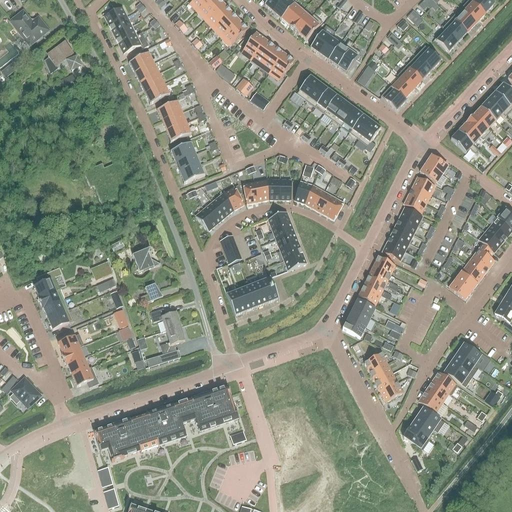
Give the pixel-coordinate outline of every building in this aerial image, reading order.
[(200,11),(212,0),(194,0),(192,2),(200,11)] [(208,19),(224,5),(219,0),(212,0),(200,11),(208,19)] [(272,14),(284,0),(269,0),(264,7),(272,14)] [(284,0),(272,14),(281,21),(294,6),(297,3),(293,0),(284,0)] [(429,0),(425,0),(422,3),(427,8),(430,11),(431,9),(435,5),(429,0)] [(460,10),(476,25),(485,15),(469,0),(460,10)] [(469,0),(485,15),(494,5),(488,0),(469,0)] [(216,28),(232,13),(224,5),(208,19),(216,28)] [(294,6),(281,21),(289,28),(302,13),(294,6)] [(127,18),(122,9),(104,18),(109,28),(127,18)] [(451,20),(466,34),(476,25),(460,10),(451,20)] [(8,23),(29,49),(50,32),(38,17),(33,21),(31,20),(23,11),(8,23)] [(414,26),(420,19),(413,12),(407,19),(414,26)] [(216,28),(224,36),(240,22),(232,13),(216,28)] [(302,13),(289,28),(297,35),(310,20),(310,19),(302,13)] [(313,16),(310,19),(310,20),(297,35),(298,35),(306,42),(322,24),(313,16)] [(109,28),(113,37),(131,28),(127,18),(109,28)] [(444,31),(457,44),(466,34),(451,20),(442,30),(443,31),(444,31)] [(179,22),(175,26),(179,30),(183,26),(179,22)] [(248,31),(240,22),(224,36),(221,39),(229,48),(232,45),(248,31)] [(403,22),(397,28),(401,31),(407,25),(403,22)] [(368,33),(373,26),(369,23),(364,30),(368,33)] [(187,31),(183,26),(179,30),(183,35),(187,31)] [(113,37),(118,46),(136,37),(131,28),(113,37)] [(457,44),(444,31),(443,31),(434,41),(448,54),(457,44)] [(310,49),(319,56),(331,39),(321,33),(310,49)] [(243,51),(243,52),(252,58),(265,41),(256,34),(243,51)] [(387,40),(397,50),(402,45),(392,36),(387,40)] [(118,46),(123,56),(141,47),(136,37),(118,46)] [(331,39),(319,56),(328,62),(340,46),(331,39)] [(275,48),(265,41),(252,58),(262,65),(275,48)] [(337,68),(337,69),(351,48),(353,45),(349,42),(344,49),(340,46),(328,62),(337,68)] [(81,68),(77,59),(74,60),(72,55),(65,45),(48,58),(43,62),(49,74),(56,69),(55,68),(62,63),(64,65),(68,64),(71,72),(81,68)] [(284,55),(275,48),(262,65),(271,72),(284,55)] [(360,55),(351,48),(337,69),(346,75),(360,55)] [(415,57),(431,72),(440,62),(424,48),(415,57)] [(134,75),(153,65),(148,55),(149,55),(148,55),(145,56),(140,59),(128,65),(129,65),(134,75)] [(281,79),(294,62),(284,55),(271,72),(281,79)] [(406,67),(422,82),(431,72),(415,57),(406,67)] [(20,58),(1,74),(6,80),(25,64),(20,58)] [(216,58),(208,64),(214,70),(221,63),(216,58)] [(372,63),(368,67),(373,73),(377,68),(372,63)] [(158,76),(153,65),(134,75),(139,85),(158,76)] [(368,67),(357,83),(363,88),(373,73),(368,67)] [(398,79),(399,78),(413,91),(422,82),(406,67),(397,77),(398,79)] [(216,73),(222,78),(226,72),(220,68),(216,73)] [(78,87),(72,76),(59,82),(65,94),(78,87)] [(158,76),(139,85),(144,95),(164,86),(158,76)] [(309,78),(296,96),(305,102),(318,84),(310,78),(309,78)] [(390,88),(403,101),(404,101),(413,91),(399,78),(398,79),(390,88)] [(243,80),(235,90),(240,94),(248,84),(243,80)] [(248,84),(240,94),(245,98),(253,88),(248,84)] [(318,84),(305,102),(314,109),(317,106),(316,106),(327,91),(318,84)] [(511,93),(503,85),(495,93),(511,109),(511,93)] [(144,95),(150,105),(149,106),(169,96),(169,95),(169,96),(164,86),(144,95)] [(404,101),(403,101),(390,88),(380,98),(396,113),(406,102),(404,101)] [(327,91),(316,106),(317,106),(325,112),(336,97),(328,91),(327,91)] [(505,118),(511,110),(511,109),(495,93),(488,101),(502,115),(505,118)] [(325,112),(323,115),(332,122),(345,104),(336,98),(336,97),(325,112)] [(253,98),(250,102),(258,109),(262,104),(253,98)] [(480,109),(495,123),(502,115),(488,101),(480,109)] [(162,122),(181,114),(177,104),(178,104),(177,103),(156,112),(157,112),(162,122)] [(345,104),(332,122),(341,129),(343,125),(354,110),(345,104)] [(488,130),(495,123),(480,109),(473,117),(487,131),(488,130)] [(354,110),(343,125),(351,131),(352,132),(363,117),(362,117),(354,110)] [(166,133),(186,125),(181,114),(162,122),(166,133)] [(351,131),(349,134),(358,141),(371,123),(363,117),(352,132),(351,131)] [(491,133),(488,130),(487,131),(473,117),(465,125),(480,139),(483,142),(491,133)] [(371,123),(358,141),(367,148),(364,151),(369,155),(375,147),(371,143),(373,141),(378,134),(380,130),(371,123)] [(186,125),(166,133),(170,143),(170,144),(191,136),(191,135),(190,135),(186,125)] [(480,139),(465,125),(458,133),(472,147),(473,146),(480,139)] [(458,133),(450,141),(465,155),(469,150),(475,156),(478,152),(473,146),(472,147),(458,133)] [(506,148),(511,143),(507,139),(502,144),(506,148)] [(175,164),(195,156),(190,145),(191,145),(191,144),(170,153),(170,154),(171,153),(175,164)] [(179,174),(199,166),(195,156),(175,164),(179,174)] [(442,177),(447,168),(431,157),(425,166),(442,177)] [(101,206),(132,193),(119,163),(104,169),(102,165),(83,173),(90,189),(94,188),(101,206)] [(199,166),(179,174),(184,185),(183,185),(204,177),(204,176),(203,176),(199,166)] [(420,174),(436,185),(442,177),(425,166),(420,174)] [(303,173),(311,175),(313,170),(305,167),(303,173)] [(352,168),(348,173),(353,177),(357,172),(352,168)] [(332,179),(329,184),(339,189),(342,184),(332,179)] [(350,190),(355,184),(350,180),(345,187),(350,190)] [(430,197),(435,188),(417,180),(412,189),(430,197)] [(268,202),(266,182),(254,184),(257,204),(268,202)] [(279,202),(279,182),(266,182),(268,202),(279,202)] [(279,182),(279,202),(290,202),(291,182),(279,182)] [(215,183),(204,188),(206,194),(218,189),(215,183)] [(246,206),(257,204),(254,184),(242,186),(246,206)] [(312,188),(300,184),(294,203),(304,206),(312,188)] [(312,188),(304,206),(314,211),(324,194),(312,188)] [(451,197),(453,191),(447,188),(443,190),(442,192),(447,195),(451,197)] [(222,195),(233,212),(243,207),(238,196),(234,189),(222,195)] [(426,206),(430,197),(412,189),(408,197),(426,206)] [(329,197),(324,194),(314,211),(324,217),(333,199),(329,197)] [(233,212),(222,195),(212,204),(225,219),(233,212)] [(408,197),(403,206),(421,215),(426,206),(408,197)] [(333,199),(324,217),(334,222),(343,205),(333,199)] [(204,211),(216,226),(225,219),(212,204),(204,211)] [(417,228),(422,219),(404,210),(399,219),(417,228)] [(208,234),(216,226),(204,211),(195,218),(208,234)] [(511,231),(511,216),(504,211),(497,219),(511,231)] [(286,214),(267,221),(272,232),(290,224),(286,214)] [(399,219),(395,227),(413,236),(417,228),(399,219)] [(506,239),(511,232),(511,231),(497,219),(491,227),(506,239)] [(290,224),(272,232),(276,242),(294,235),(290,224)] [(395,227),(391,236),(409,245),(413,236),(395,227)] [(500,247),(506,239),(491,227),(485,234),(500,247)] [(478,242),(494,255),(500,247),(485,234),(478,242)] [(294,235),(276,242),(280,252),(298,245),(294,235)] [(391,236),(387,245),(404,254),(409,245),(391,236)] [(222,248),(233,244),(230,238),(220,243),(222,248)] [(224,254),(235,250),(233,244),(222,248),(224,254)] [(298,245),(280,252),(284,262),(302,255),(298,245)] [(387,245),(382,254),(400,263),(404,254),(387,245)] [(226,260),(237,256),(235,250),(224,254),(226,260)] [(139,274),(160,266),(151,260),(147,251),(132,257),(139,274)] [(488,271),(494,263),(478,251),(472,259),(488,271)] [(302,255),(284,262),(287,273),(288,273),(306,266),(302,255)] [(237,256),(226,260),(229,266),(239,262),(237,256)] [(390,278),(395,268),(377,259),(372,269),(390,278)] [(482,279),(488,271),(472,259),(466,267),(482,279)] [(108,263),(98,268),(100,273),(110,269),(108,263)] [(476,286),(482,279),(466,267),(460,275),(476,286)] [(112,275),(110,269),(100,273),(102,279),(112,275)] [(372,269),(367,279),(385,288),(396,293),(398,289),(387,283),(390,278),(372,269)] [(39,286),(34,288),(38,299),(55,292),(55,293),(60,291),(66,288),(59,271),(37,280),(39,286)] [(470,294),(476,286),(460,275),(455,282),(470,294)] [(258,283),(268,306),(267,305),(278,301),(278,302),(279,302),(270,280),(269,278),(269,280),(259,284),(259,282),(258,283)] [(385,288),(367,279),(362,289),(380,298),(389,302),(391,298),(382,293),(385,288)] [(113,280),(105,284),(108,291),(116,287),(113,280)] [(449,290),(464,302),(470,294),(455,282),(449,290)] [(268,306),(258,283),(259,284),(248,288),(248,287),(257,310),(257,309),(267,305),(267,306),(268,306)] [(145,289),(150,302),(162,298),(155,285),(145,289)] [(237,291),(246,314),(246,313),(256,309),(256,310),(257,310),(248,287),(247,287),(248,288),(238,292),(237,291)] [(380,298),(362,289),(357,299),(375,308),(380,298)] [(38,299),(37,299),(42,311),(43,310),(64,301),(60,292),(60,291),(55,293),(55,292),(38,299)] [(246,314),(237,291),(236,291),(237,292),(227,296),(226,294),(225,295),(235,319),(236,319),(235,317),(245,313),(246,315),(246,314)] [(511,301),(505,298),(500,307),(511,314),(511,301)] [(64,301),(43,310),(48,321),(69,312),(64,301)] [(370,320),(375,310),(357,301),(352,311),(370,320)] [(121,302),(114,305),(116,311),(123,308),(121,302)] [(393,304),(388,314),(395,317),(400,308),(393,304)] [(511,314),(500,307),(494,316),(504,323),(507,325),(504,329),(511,334),(511,314)] [(162,321),(166,333),(180,328),(176,314),(165,317),(163,310),(150,315),(153,324),(162,321)] [(122,311),(114,315),(117,323),(126,319),(122,311)] [(365,330),(370,320),(352,311),(347,321),(365,330)] [(69,312),(48,321),(52,332),(69,325),(73,323),(69,312)] [(365,330),(347,321),(342,331),(360,340),(365,330)] [(394,326),(392,331),(393,331),(400,335),(402,330),(399,329),(397,328),(395,327),(394,326)] [(180,328),(166,333),(169,344),(160,347),(163,357),(176,352),(174,346),(185,342),(180,328)] [(394,333),(391,338),(397,341),(400,336),(394,333)] [(62,356),(79,349),(84,348),(79,336),(58,345),(62,356)] [(383,346),(382,349),(390,353),(393,348),(387,345),(386,347),(383,346)] [(463,346),(456,355),(478,370),(482,373),(483,373),(481,372),(489,361),(480,355),(479,357),(463,346)] [(67,367),(84,360),(79,349),(62,356),(61,356),(66,368),(67,367)] [(135,364),(141,362),(138,352),(132,354),(135,364)] [(381,355),(364,365),(369,375),(387,365),(381,355)] [(456,355),(450,365),(471,380),(478,370),(456,355)] [(160,357),(146,362),(149,369),(162,365),(160,357)] [(72,378),(88,371),(88,370),(84,360),(67,367),(72,378)] [(392,375),(387,365),(369,375),(374,384),(392,375)] [(450,365),(443,375),(465,389),(471,380),(450,365)] [(72,378),(76,389),(90,383),(92,388),(99,386),(91,368),(88,370),(88,371),(72,378)] [(0,375),(3,378),(8,372),(5,369),(0,375)] [(448,396),(450,398),(457,388),(438,374),(431,384),(448,396)] [(397,385),(392,375),(374,384),(380,394),(397,385)] [(13,378),(1,391),(6,396),(17,381),(13,378)] [(24,380),(11,392),(27,410),(40,398),(24,380)] [(431,384),(424,393),(442,405),(448,396),(431,384)] [(380,394),(385,404),(403,395),(397,385),(380,394)] [(94,433),(93,433),(100,454),(101,454),(101,453),(108,450),(112,462),(111,463),(111,464),(123,460),(123,459),(140,453),(140,455),(141,454),(141,453),(158,447),(158,449),(159,448),(159,447),(186,438),(181,425),(195,421),(199,433),(238,420),(238,422),(239,421),(235,411),(234,411),(235,412),(234,412),(230,398),(231,398),(230,396),(227,388),(227,389),(208,396),(207,394),(199,397),(199,399),(191,401),(191,400),(190,400),(190,402),(173,407),(173,406),(172,406),(173,408),(165,410),(164,409),(156,412),(156,413),(148,416),(148,415),(147,415),(147,416),(130,422),(130,421),(129,421),(129,422),(121,425),(121,424),(112,426),(113,428),(94,434),(94,433)] [(424,393),(418,403),(435,415),(442,405),(424,393)] [(490,394),(484,402),(493,409),(499,400),(490,394)] [(422,410),(416,420),(433,432),(437,435),(444,425),(422,410)] [(416,420),(409,429),(427,441),(433,432),(416,420)] [(466,423),(463,428),(468,431),(473,435),(477,430),(466,423)] [(285,424),(273,428),(282,456),(293,453),(285,424)] [(409,429),(403,439),(422,452),(429,442),(427,441),(409,429)] [(243,433),(230,438),(233,447),(246,442),(243,433)] [(422,470),(417,459),(411,462),(417,473),(422,470)] [(108,469),(97,472),(102,489),(112,486),(108,469)] [(114,490),(103,493),(108,511),(118,508),(114,490)]
